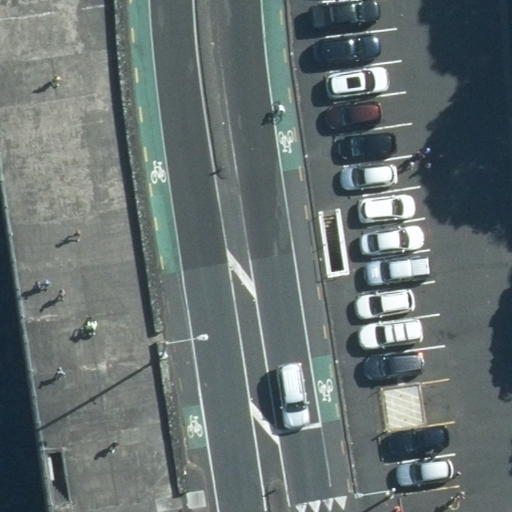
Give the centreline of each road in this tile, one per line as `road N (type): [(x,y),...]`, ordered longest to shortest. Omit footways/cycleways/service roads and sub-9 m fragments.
road 1 (primary): [(276,487),(195,188),(173,0)]
road 2 (primary): [(245,0),(276,487)]
